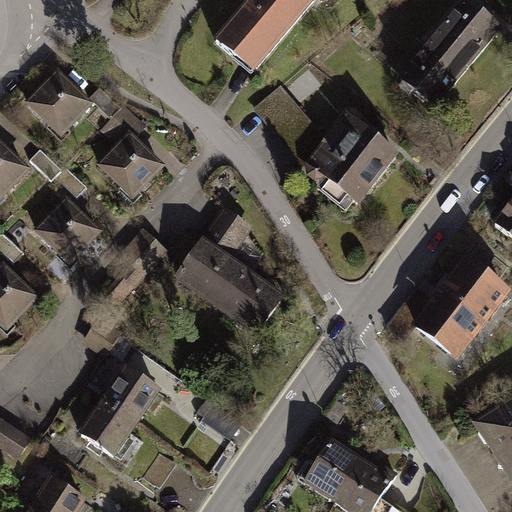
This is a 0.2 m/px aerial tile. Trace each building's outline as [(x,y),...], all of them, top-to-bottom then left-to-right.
[(324,0),(254,0),(216,46),(257,80),(324,0)] [(499,26),(468,0),(460,0),(398,74),(434,103),(499,26)] [(100,113),(60,77),(30,110),(70,146),(100,113)] [(332,148),(286,88),(256,110),(301,171),(332,148)] [(124,113),(102,93),(93,103),(115,123),(124,113)] [(148,130),(126,111),(124,113),(115,123),(105,135),(118,147),(131,133),(139,140),(148,130)] [(410,161),(352,120),(332,148),(314,173),(372,214),(410,161)] [(170,172),(131,137),(101,171),(141,206),(170,172)] [(41,180),(0,141),(0,205),(10,214),(41,180)] [(65,174),(44,154),(34,165),(56,184),(58,182),(65,174)] [(89,191),(67,172),(65,174),(58,182),(80,201),(89,191)] [(107,239),(69,204),(37,239),(75,274),(107,239)] [(210,305),(235,264),(257,230),(225,211),(179,285),(210,305)] [(511,216),(501,230),(511,239),(511,216)] [(171,251),(146,231),(128,254),(153,274),(171,251)] [(25,258),(4,238),(2,240),(0,242),(0,253),(16,268),(25,258)] [(478,243),(467,258),(497,282),(509,267),(478,243)] [(420,331),(459,360),(511,293),(497,282),(467,258),(434,300),(414,326),(420,331)] [(235,264),(210,305),(270,343),(296,302),(235,264)] [(45,302),(7,266),(0,273),(0,325),(12,337),(45,302)] [(409,345),(420,331),(414,326),(434,300),(418,288),(387,328),(409,345)] [(99,325),(86,344),(108,358),(121,339),(99,325)] [(169,394),(131,371),(109,406),(147,430),(169,394)] [(511,404),(477,427),(511,479),(511,404)] [(147,430),(109,406),(103,415),(95,410),(84,427),(92,432),(87,441),(124,465),(147,430)] [(38,447),(0,421),(0,443),(28,463),(38,447)] [(334,501),(361,460),(333,442),(306,483),(334,501)] [(350,511),(367,511),(389,478),(361,460),(334,501),(350,511)] [(93,511),(96,509),(56,484),(38,511),(93,511)] [(380,498),(374,511),(408,511),(409,509),(380,498)]
